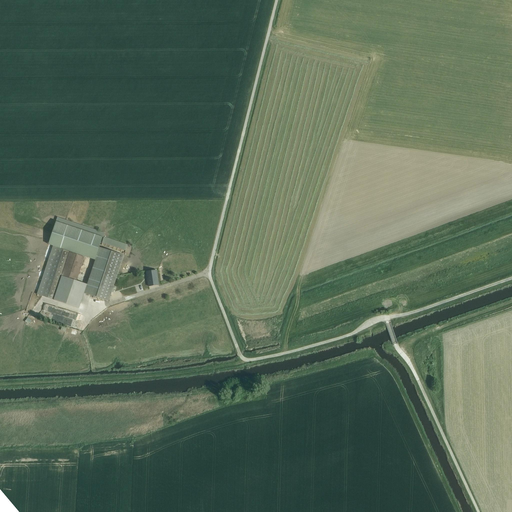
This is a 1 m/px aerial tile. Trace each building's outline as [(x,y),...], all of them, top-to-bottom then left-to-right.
[(95,260),(100,247),(104,233),(58,217),(56,224),(48,244),(70,251),(85,257),(95,260)] [(104,237),(102,243),(126,251),(128,245),(104,237)] [(62,276),(69,252),(53,246),(39,289),(37,294),(54,300),(62,276)] [(100,247),(95,260),(95,261),(87,284),(85,293),(109,301),(124,255),(100,247)] [(69,252),(62,276),(77,281),(85,257),(69,252)] [(157,270),(146,272),(148,287),(159,285),(157,270)] [(62,276),(54,300),(79,308),(85,293),(87,284),(77,281),(62,276)]
